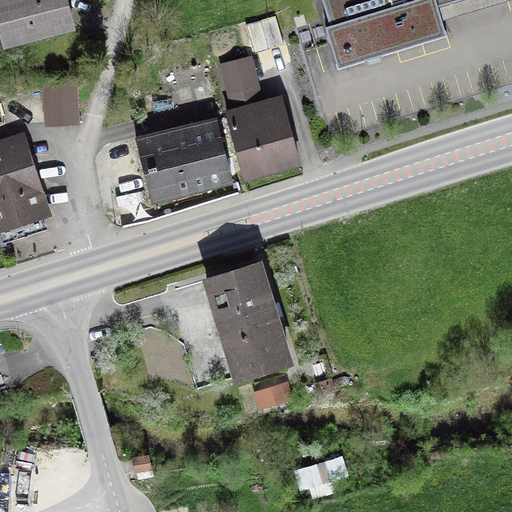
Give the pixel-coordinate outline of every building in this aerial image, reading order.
[(0,0),(0,28),(0,29),(4,44),(72,26),(65,0),(0,0)] [(438,6),(458,0),(322,0),(330,25),(325,26),(338,68),(446,35),(438,6)] [(249,59),(224,66),(227,78),(252,71),(249,59)] [(74,84),(47,86),(50,121),(77,119),(74,84)] [(299,161),(281,98),(227,113),(244,176),(299,161)] [(216,126),(175,136),(189,190),(231,179),(216,126)] [(174,129),(157,133),(172,194),(189,190),(175,136),(174,129)] [(152,199),(172,194),(157,133),(136,138),(152,199)] [(0,150),(0,184),(1,185),(30,175),(20,144),(0,150)] [(30,175),(1,185),(13,222),(42,213),(30,175)] [(0,226),(13,222),(1,185),(0,184),(0,226)] [(236,377),(289,361),(259,263),(206,279),(236,377)] [(285,385),(257,394),(261,407),(289,398),(285,385)] [(340,459),(304,471),(309,485),(344,474),(340,459)]
